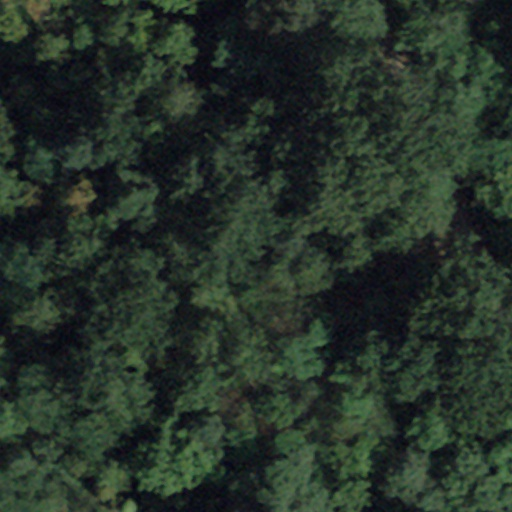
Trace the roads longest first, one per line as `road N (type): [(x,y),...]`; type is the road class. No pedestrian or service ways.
road 1 (track): [(396,89),(260,383),(212,511)]
road 2 (track): [(511,341),(355,0)]
